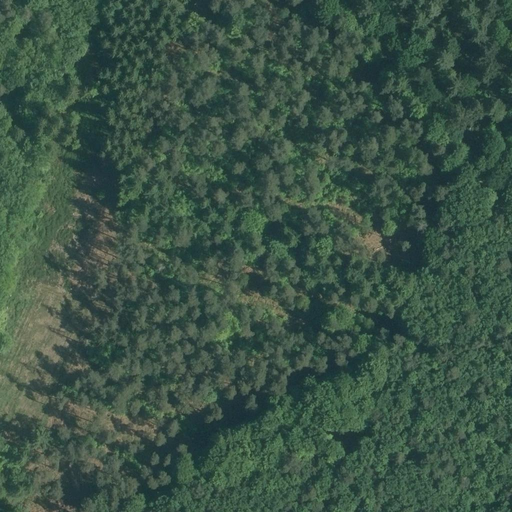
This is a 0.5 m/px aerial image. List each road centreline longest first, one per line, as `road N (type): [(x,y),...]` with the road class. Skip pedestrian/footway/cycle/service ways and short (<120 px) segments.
road 1 (track): [(103,511),(187,471),(285,402),(369,363),(511,347)]
road 2 (track): [(348,0),(511,219)]
